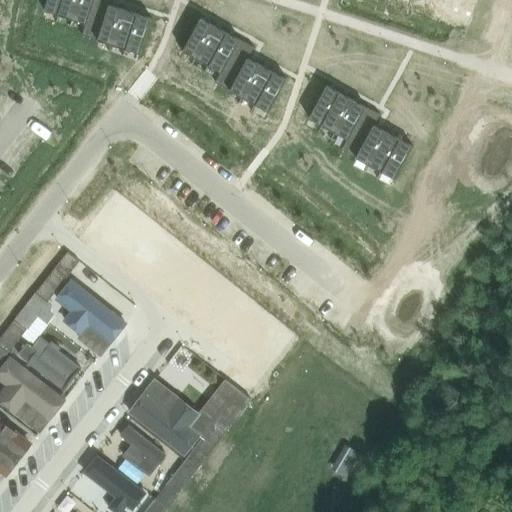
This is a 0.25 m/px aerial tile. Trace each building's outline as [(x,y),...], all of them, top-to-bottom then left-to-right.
[(48,0),(45,10),(59,15),(63,0),(48,0)] [(63,0),(59,15),(73,19),(78,0),(63,0)] [(78,0),(73,19),(86,24),(94,0),(78,0)] [(94,0),(86,24),(83,35),(99,40),(111,5),(112,0),(94,0)] [(443,0),(440,9),(453,13),(453,12),(465,15),(469,0),(443,0)] [(111,5),(99,40),(113,45),(124,9),(111,5)] [(124,9),(113,45),(127,49),(138,14),(124,9)] [(138,14),(127,49),(141,54),(152,18),(138,14)] [(201,18),(183,51),(196,58),(214,25),(201,18)] [(214,25),(196,58),(209,65),(227,32),(214,25)] [(227,32),(209,65),(222,72),(240,39),(227,32)] [(222,72),(216,82),(231,91),(249,58),(255,47),(240,39),(222,72)] [(249,58),(231,91),(244,98),(262,65),(249,58)] [(262,65),(244,98),(256,105),(275,72),(262,65)] [(275,72),(256,105),(269,112),(287,79),(275,72)] [(327,85),(309,118),(322,125),(340,92),(327,85)] [(340,92),(322,125),(335,132),(353,99),(340,92)] [(353,99),(335,132),(348,139),(366,106),(353,99)] [(348,139),(342,150),(357,158),(375,125),(381,114),(366,106),(348,139)] [(375,125),(357,158),(370,165),(388,132),(375,125)] [(388,132),(370,165),(382,172),(400,139),(388,132)] [(400,139),(382,172),(395,179),(413,146),(400,139)] [(205,263),(219,235),(210,230),(196,258),(205,263)] [(56,268),(55,268),(67,278),(80,261),(68,252),(56,268)] [(55,268),(26,306),(48,323),(54,315),(49,301),(67,278),(55,268)] [(89,326),(113,345),(127,327),(71,282),(56,301),(71,313),(65,321),(82,335),(89,326)] [(16,319),(0,339),(0,345),(9,353),(28,328),(38,336),(48,323),(26,306),(24,308),(16,319)] [(0,364),(9,353),(0,345),(0,364)] [(29,364),(67,392),(83,371),(50,346),(42,357),(37,353),(29,364)] [(28,404),(50,421),(67,401),(13,358),(0,373),(0,382),(8,389),(0,398),(0,402),(17,417),(28,404)] [(215,423),(186,460),(197,469),(227,432),(252,399),(227,379),(201,412),(215,423)] [(129,415),(184,457),(200,435),(191,428),(201,415),(179,398),(171,409),(147,391),(129,415)] [(123,459),(150,480),(168,457),(129,426),(119,439),(131,448),(123,459)] [(0,469),(7,476),(19,460),(0,445),(0,469)] [(105,507),(111,511),(124,511),(128,507),(134,511),(137,511),(149,496),(98,457),(83,475),(113,498),(105,507)] [(185,461),(156,498),(168,507),(197,469),(186,460),(185,461)] [(164,511),(168,507),(156,498),(145,511),(164,511)]
